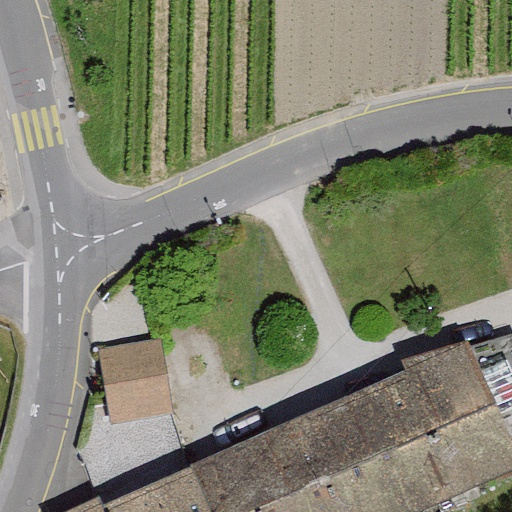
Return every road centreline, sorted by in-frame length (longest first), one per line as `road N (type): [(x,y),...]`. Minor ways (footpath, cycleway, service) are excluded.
road 1 (residential): [(62,246),(339,143),(449,111),(511,106)]
road 2 (unclassified): [(13,511),(58,345),(62,246)]
road 3 (unclassified): [(62,246),(4,0)]
